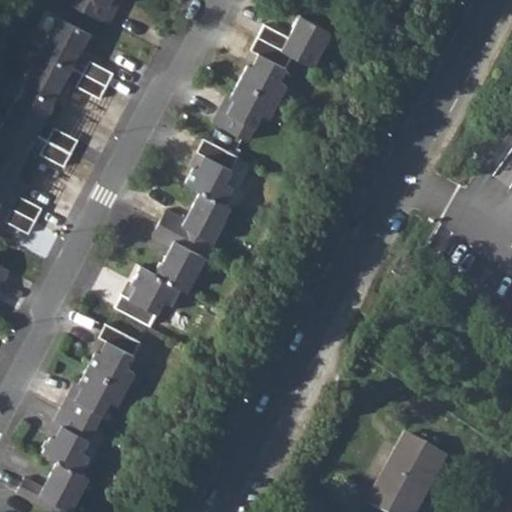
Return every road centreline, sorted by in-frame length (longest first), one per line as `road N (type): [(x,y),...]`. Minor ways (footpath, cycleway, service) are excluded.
road 1 (secondary): [(491,0),(211,511)]
road 2 (residential): [(224,0),(0,423)]
